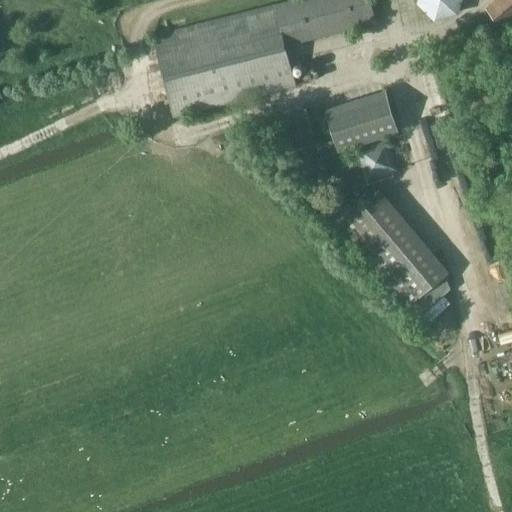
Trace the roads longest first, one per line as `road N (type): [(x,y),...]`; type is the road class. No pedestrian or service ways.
road 1 (track): [(497,511),(478,449),(462,276),(398,76),(169,137),(135,90)]
road 2 (track): [(425,381),(80,511)]
road 3 (track): [(468,351),(425,381),(221,157)]
road 4 (track): [(0,157),(135,90),(151,7),(181,0)]
